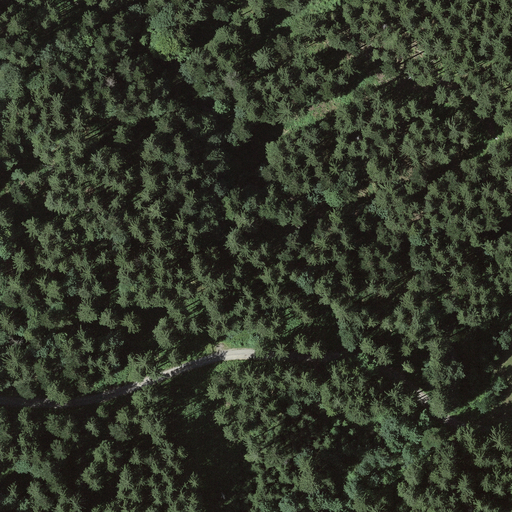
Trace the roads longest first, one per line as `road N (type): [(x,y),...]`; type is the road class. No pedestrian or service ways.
road 1 (track): [(511,427),(491,432),(454,423),(380,368),(326,355),(233,352),(98,398),(0,401)]
road 2 (track): [(233,352),(15,320),(0,141)]
